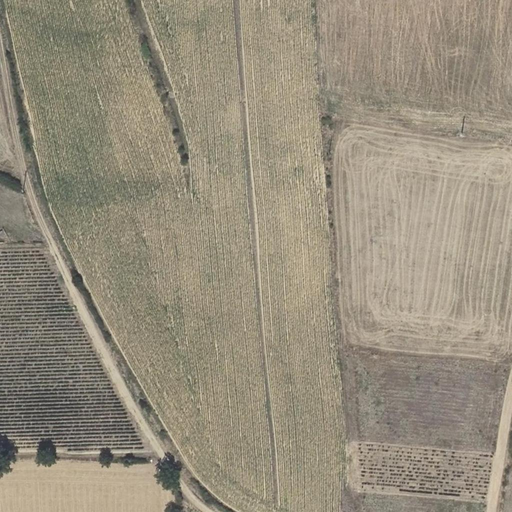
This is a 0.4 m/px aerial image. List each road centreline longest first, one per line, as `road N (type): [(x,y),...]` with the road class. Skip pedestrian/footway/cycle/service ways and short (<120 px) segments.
road 1 (track): [(206,511),(164,465),(57,263),(25,188),(0,56)]
road 2 (track): [(491,511),(511,386)]
